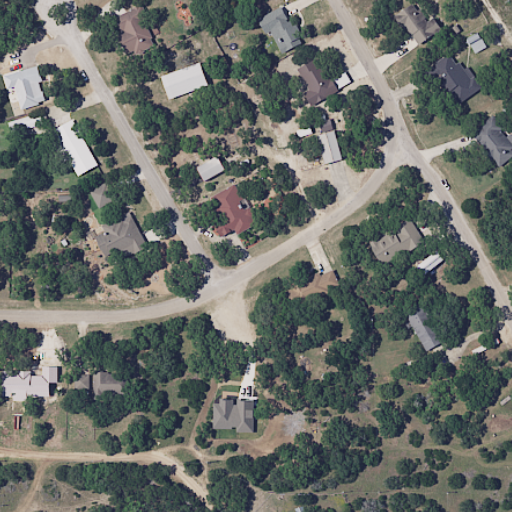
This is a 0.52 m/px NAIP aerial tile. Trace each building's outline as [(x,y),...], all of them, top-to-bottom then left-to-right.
[(394,16),(415,46),(439,30),(431,18),(425,23),(412,3),(394,16)] [(111,21),(130,58),(156,45),(136,7),(111,21)] [(278,55),(299,43),(280,7),(259,18),(278,55)] [(452,52),(431,66),(457,104),(478,90),(452,52)] [(337,91),(317,58),(295,71),(307,91),(303,94),(310,107),(337,91)] [(77,176),(96,166),(64,106),(56,110),(54,106),(43,112),(77,176)] [(9,134),(41,126),(38,113),(6,121),(9,134)] [(511,155),(511,151),(510,148),(511,146),(511,139),(508,134),(507,136),(491,116),(470,133),(497,168),(511,155)] [(339,161),(334,132),(317,136),(323,165),(339,161)] [(202,181),(223,171),(216,157),(195,167),(202,181)] [(88,192),(98,209),(114,199),(105,183),(88,192)] [(255,223),(247,207),(244,208),(234,185),(209,196),(221,222),(213,225),(219,239),(255,223)] [(130,214),(99,227),(102,233),(94,237),(104,261),(143,244),(130,214)] [(368,244),(380,266),(422,242),(410,220),(368,244)] [(418,265),(429,273),(440,256),(429,249),(418,265)] [(339,289),(331,270),(284,288),(292,307),(339,289)] [(401,315),(428,350),(444,338),(418,303),(401,315)] [(91,399),(126,399),(126,373),(91,373),(91,399)] [(87,376),(74,376),(74,388),(87,388),(87,376)]
